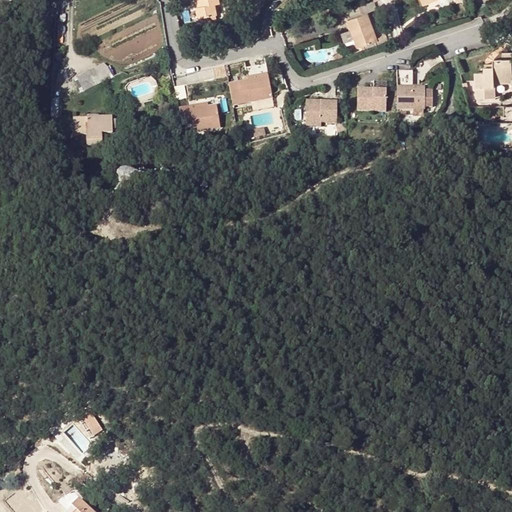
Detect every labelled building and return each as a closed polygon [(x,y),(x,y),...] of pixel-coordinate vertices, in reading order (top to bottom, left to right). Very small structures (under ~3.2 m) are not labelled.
[(198,0),(199,8),(196,8),(197,19),(216,16),(215,5),(219,5),(218,0),(198,0)] [(368,13),(377,10),(373,0),(357,0),(363,15),(368,13)] [(376,36),(385,33),(381,23),(373,26),(368,13),(363,15),(347,21),(351,32),(342,35),(348,51),(378,41),(376,36)] [(494,68),(485,69),(485,73),(476,73),(476,99),(491,99),(491,88),(495,88),(495,84),(511,83),(511,53),(502,53),(502,60),(493,61),(493,64),(494,68)] [(214,68),(217,78),(228,75),(225,64),(214,68)] [(96,69),(102,83),(111,79),(104,65),(96,69)] [(248,82),(228,86),(232,107),(272,99),(265,66),(245,69),(248,82)] [(77,79),(84,93),(102,83),(96,69),(77,79)] [(401,71),(401,86),(415,86),(415,71),(401,71)] [(387,83),(374,83),(374,91),(358,91),(358,113),(387,113),(387,83)] [(424,89),(397,89),(396,110),(424,110),(424,108),(432,108),(432,94),(424,93),(424,92),(424,89)] [(337,103),(306,104),(306,128),(321,128),(322,124),(337,124),(337,103)] [(190,112),(189,107),(179,109),(183,128),(193,126),(194,133),(220,128),(217,106),(208,108),(190,112)] [(115,121),(112,121),(111,118),(97,119),(97,118),(74,119),(74,135),(86,135),(86,147),(95,147),(95,141),(103,141),(102,134),(112,134),(112,131),(115,131),(115,121)] [(252,138),(267,134),(265,126),(249,131),(252,138)] [(92,511),(79,500),(68,511),(92,511)]
